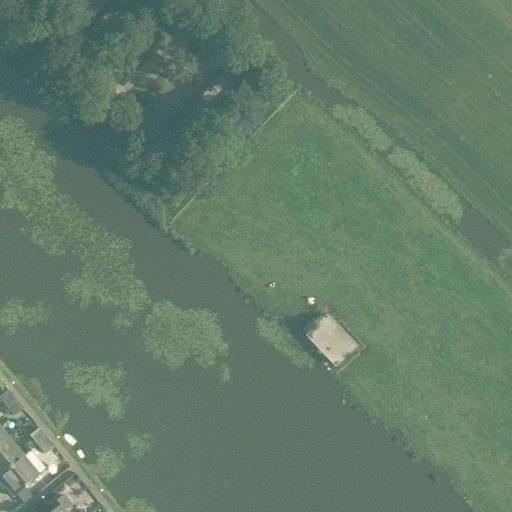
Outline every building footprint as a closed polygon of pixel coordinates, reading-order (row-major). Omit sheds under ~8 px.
[(308,333),(326,352),(323,355),(334,366),(354,346),(326,316),(308,333)] [(0,396),(0,400),(6,407),(15,399),(8,390),(0,396)] [(23,409),(15,399),(6,407),(14,417),(23,409)] [(28,436),(36,445),(46,437),(38,427),(28,436)] [(0,428),(0,446),(9,439),(0,428)] [(54,447),(46,437),(36,445),(44,455),(54,447)] [(9,439),(0,446),(0,478),(24,458),(9,439)] [(24,458),(0,478),(0,482),(12,498),(39,476),(24,458)] [(67,511),(66,510),(72,505),(63,494),(55,500),(58,504),(49,511),(67,511)]
